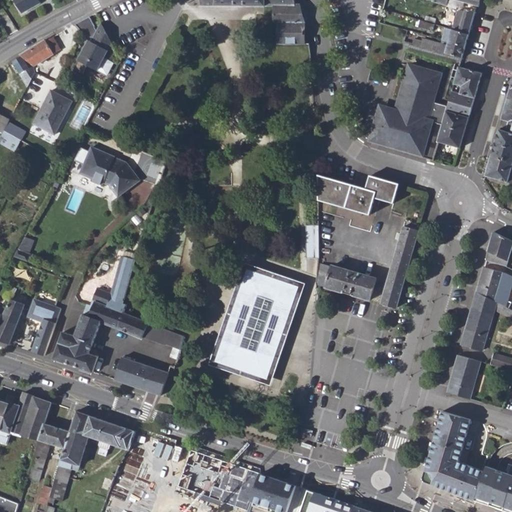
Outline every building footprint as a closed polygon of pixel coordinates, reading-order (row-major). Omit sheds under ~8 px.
[(14,0),(22,13),(40,3),(38,0),(14,0)] [(456,9),(457,6),(464,8),(465,2),(457,0),(448,0),(447,6),(456,9)] [(277,23),(277,43),(293,44),(293,51),(300,57),(311,57),(310,42),(305,42),(305,22),(300,3),(296,4),(273,4),(273,5),(273,19),(273,23),(277,23)] [(469,34),(476,11),(467,8),(466,11),(460,9),(453,29),(469,34)] [(435,24),(436,18),(426,15),(424,20),(435,24)] [(419,26),(433,30),(435,24),(424,20),(421,19),(419,26)] [(113,43),(102,24),(92,43),(90,46),(88,45),(74,69),(84,74),(89,65),(98,70),(113,43)] [(466,46),(469,34),(453,29),(446,27),(442,39),(466,46)] [(22,56),(31,63),(34,66),(37,65),(61,50),(53,37),(46,41),(46,40),(39,44),(28,51),(25,53),(25,52),(20,55),(22,56)] [(463,57),(466,46),(442,39),(441,43),(424,38),(423,42),(414,39),(413,43),(463,57)] [(19,74),(34,66),(31,63),(22,56),(13,62),(19,74)] [(440,75),(409,65),(396,111),(388,109),(387,111),(386,111),(385,111),(384,111),(383,111),(382,112),(381,112),(381,113),(381,114),(381,116),(381,117),(381,118),(382,118),(383,119),(371,140),(414,152),(413,154),(434,160),(439,142),(440,138),(439,138),(442,124),(428,120),(440,75)] [(27,88),(36,72),(35,69),(34,66),(19,74),(27,88)] [(462,86),(460,93),(475,97),(482,73),(460,66),(458,66),(454,83),(462,86)] [(511,132),(511,85),(499,128),(511,132)] [(55,134),(72,101),(51,90),(34,123),(55,134)] [(440,138),(439,142),(460,148),(475,97),(460,93),(458,92),(456,98),(450,96),(446,112),(442,124),(439,138),(440,138)] [(0,129),(4,132),(5,130),(9,123),(11,119),(0,113),(0,129)] [(22,140),(26,132),(9,123),(5,130),(22,140)] [(504,158),(506,150),(511,152),(511,132),(499,128),(492,155),(504,158)] [(19,147),(22,140),(5,130),(4,132),(1,137),(19,147)] [(90,180),(91,184),(99,187),(102,186),(104,183),(108,185),(108,187),(118,199),(140,180),(126,164),(115,159),(115,157),(92,147),(80,176),(90,180)] [(511,182),(511,152),(506,150),(504,158),(492,155),(486,175),(511,182)] [(317,200),(370,215),(376,198),(394,203),(400,184),(370,175),(366,188),(317,174),(317,200)] [(350,225),(370,228),(371,223),(359,221),(360,216),(352,215),(350,225)] [(320,223),(307,223),(307,256),(320,256),(320,223)] [(397,308),(419,231),(403,226),(381,303),(397,308)] [(487,261),(507,267),(511,249),(511,240),(494,231),(486,260),(487,261)] [(29,254),(35,240),(25,237),(17,249),(29,254)] [(29,261),(31,254),(29,254),(17,249),(14,256),(29,261)] [(143,336),(166,345),(172,330),(124,311),(127,304),(124,300),(135,258),(122,255),(112,291),(98,287),(92,303),(88,303),(75,335),(62,332),(53,359),(93,372),(98,356),(89,353),(102,321),(142,338),(143,336)] [(326,287),(333,265),(318,260),(317,267),(316,284),(326,287)] [(370,300),(376,278),(358,272),(359,269),(353,267),(351,270),(333,265),(326,287),(370,300)] [(300,287),(244,267),(208,365),(264,385),(300,287)] [(509,307),(511,302),(508,300),(511,285),(511,276),(503,272),(484,267),(477,292),(509,307)] [(10,299),(10,298),(13,298),(16,291),(18,288),(11,284),(5,297),(10,299)] [(482,350),(494,309),(511,318),(511,308),(509,307),(477,292),(462,344),(482,350)] [(0,340),(9,344),(24,304),(18,301),(13,298),(10,298),(10,299),(3,315),(0,320),(0,340)] [(60,308),(33,299),(28,314),(30,318),(36,320),(40,318),(43,319),(31,351),(44,356),(60,308)] [(511,370),(511,358),(494,353),(490,363),(511,370)] [(471,399),(482,361),(459,354),(448,392),(471,399)] [(162,396),(163,390),(170,372),(156,367),(124,358),(123,357),(115,380),(162,396)] [(0,441),(8,445),(12,433),(20,436),(21,434),(40,440),(45,423),(52,402),(23,392),(19,405),(0,398),(0,441)] [(57,473),(69,477),(71,469),(78,471),(79,470),(90,436),(85,434),(90,415),(77,410),(71,431),(65,448),(57,473)] [(423,480),(475,501),(476,497),(485,472),(459,461),(471,419),(442,410),(433,443),(430,454),(429,456),(425,469),(423,476),(423,477),(423,480)] [(85,434),(90,436),(93,437),(101,440),(112,443),(129,449),(135,430),(90,415),(85,434)] [(28,477),(40,480),(51,444),(65,448),(71,431),(45,423),(40,440),(28,477)] [(99,444),(100,447),(108,449),(109,449),(111,448),(112,443),(101,440),(99,444)] [(100,447),(98,453),(106,456),(108,449),(100,447)] [(178,486),(210,497),(222,460),(210,456),(191,449),(178,486)] [(210,497),(247,510),(259,473),(222,460),(210,497)] [(490,502),(504,507),(511,509),(511,464),(509,463),(506,472),(501,470),(497,469),(487,466),(485,472),(476,497),(490,502)] [(48,502),(54,503),(56,498),(62,500),(69,477),(57,473),(53,488),(48,502)] [(287,511),(296,486),(259,473),(251,498),(247,510),(245,511),(287,511)] [(96,495),(106,498),(109,491),(111,484),(113,480),(110,479),(102,477),(96,495)] [(47,505),(48,502),(53,488),(44,485),(38,502),(48,505),(47,505)] [(310,511),(352,511),(354,505),(317,492),(310,511)] [(489,506),(490,502),(476,497),(475,501),(489,506)] [(503,510),(504,507),(490,502),(489,506),(503,510)]
